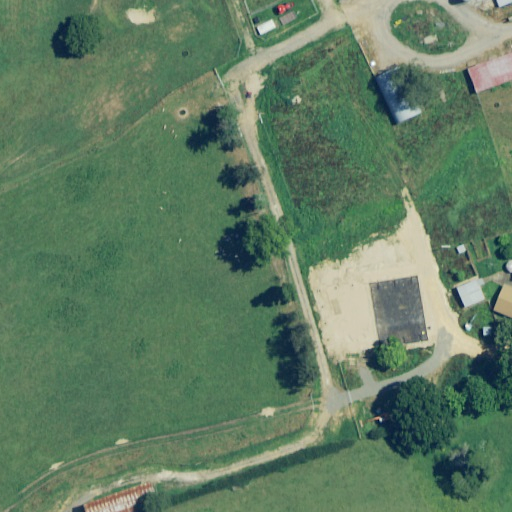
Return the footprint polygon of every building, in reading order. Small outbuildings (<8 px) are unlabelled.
[(279,10),(267,14),(272,25),(283,21),(279,10)] [(511,80),(511,53),(469,69),(478,93),(511,80)] [(407,97),(395,70),(377,79),(398,125),(421,114),(412,95),(407,97)] [(259,78),(244,85),(248,97),(264,90),(259,78)] [(466,242),(454,246),(457,256),(469,252),(466,242)] [(481,278),(477,280),(458,288),(466,308),(485,300),(480,288),(485,285),(481,278)] [(498,294),(494,282),(485,285),(490,297),(498,294)] [(511,288),(506,286),(495,311),(511,318),(511,288)] [(153,482),(85,504),(87,511),(144,511),(161,507),(153,482)]
